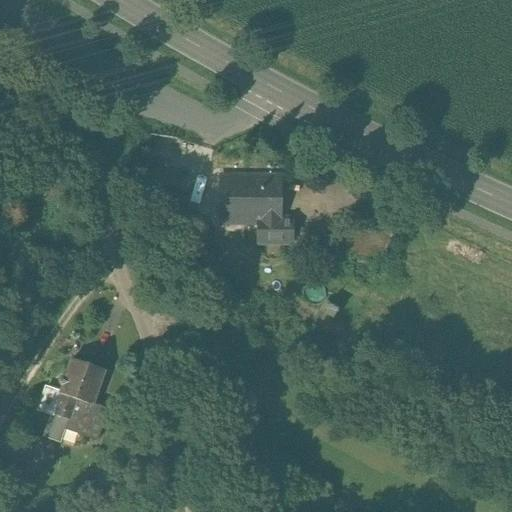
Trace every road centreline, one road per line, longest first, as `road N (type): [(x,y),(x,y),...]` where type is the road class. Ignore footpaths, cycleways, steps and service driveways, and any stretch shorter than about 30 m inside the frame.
road 1 (primary): [(126,0),(511,202)]
road 2 (track): [(192,511),(117,241)]
road 3 (track): [(117,241),(109,178),(0,78)]
